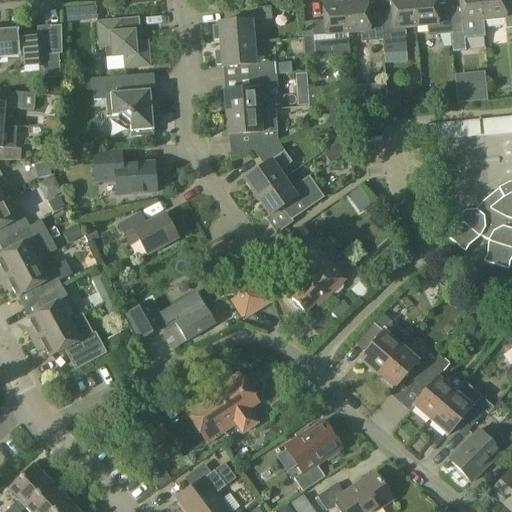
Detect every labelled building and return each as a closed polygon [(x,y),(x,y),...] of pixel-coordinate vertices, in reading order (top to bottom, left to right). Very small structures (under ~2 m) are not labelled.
[(347,34),(344,0),(335,0),(334,1),(323,2),(325,22),(303,24),(304,39),(314,38),(315,58),(349,55),(347,34)] [(344,0),(347,34),(361,33),(361,43),(382,42),(380,16),(368,18),(366,0),(344,0)] [(404,29),(416,28),(413,0),(390,0),(392,15),(380,16),(382,42),(384,55),(406,53),(404,29)] [(438,36),(451,35),(449,10),(437,11),(435,0),(413,0),(416,28),(427,27),(428,38),(439,37),(438,36)] [(463,23),(484,21),(482,0),(459,0),(460,9),(449,10),(451,35),(464,34),(463,23)] [(506,30),(511,29),(511,4),(505,5),(504,0),(482,0),(484,21),(505,20),(506,30)] [(97,7),(67,8),(68,22),(97,21),(97,7)] [(220,47),(255,44),(253,22),(272,21),(271,8),(247,10),(248,22),(218,25),(219,27),(213,28),(214,42),(220,41),(220,47)] [(123,21),(97,24),(99,49),(111,48),(111,60),(123,59),(124,70),(151,68),(149,43),(137,44),(136,31),(123,32),(123,21)] [(54,56),(61,55),(61,27),(50,28),(50,36),(37,37),(40,61),(54,60),(54,56)] [(36,32),(18,33),(18,30),(0,31),(0,60),(20,58),(21,62),(38,61),(36,32)] [(255,44),(220,47),(221,52),(215,53),(216,67),(222,67),(222,69),(252,67),(253,78),(277,76),(275,63),(269,64),(269,62),(268,60),(268,58),(267,57),(265,55),(264,54),(262,53),(261,52),(259,52),(257,52),(255,52),(255,44)] [(254,90),(224,93),(226,115),(260,112),(259,102),(264,102),(269,96),(268,90),(278,89),(277,76),(253,78),(254,90)] [(94,101),(107,100),(108,118),(122,117),(130,123),(131,139),(155,137),(152,103),(139,93),(134,93),(132,77),(92,81),(94,101)] [(1,104),(0,104),(0,126),(3,127),(5,109),(34,111),(35,108),(36,95),(2,92),(1,104)] [(260,112),(226,115),(228,137),(254,135),(255,153),(279,144),(277,121),(276,111),(260,112)] [(1,148),(3,127),(0,126),(0,160),(20,160),(21,150),(1,148)] [(243,182),(256,200),(285,180),(280,172),(292,164),(279,144),(255,153),(265,167),(243,182)] [(122,152),(93,154),(95,183),(116,182),(117,196),(156,194),(154,164),(123,166),(122,152)] [(291,190),(285,180),(256,200),(268,218),(282,209),(291,222),(324,199),(310,177),(291,190)] [(41,181),(44,199),(59,196),(56,178),(41,181)] [(511,184),(507,186),(497,191),(482,204),(476,211),(464,211),(458,217),(448,233),(444,235),(465,253),(468,247),(481,238),(488,242),(487,257),(482,263),(509,271),(509,265),(511,259),(511,184)] [(0,229),(2,228),(8,239),(30,227),(20,208),(10,213),(5,202),(0,204),(0,229)] [(139,216),(119,226),(129,246),(138,241),(146,257),(177,241),(164,216),(145,226),(139,216)] [(36,238),(30,227),(8,239),(13,249),(0,256),(0,265),(2,268),(0,274),(0,273),(0,280),(1,282),(37,263),(27,243),(36,238)] [(286,292),(288,295),(292,300),(307,315),(317,305),(319,308),(348,279),(315,247),(301,261),(312,273),(303,281),(300,279),(295,278),(290,279),(286,283),(285,288),(286,292)] [(34,289),(40,299),(62,287),(52,268),(43,273),(37,263),(1,282),(4,287),(7,286),(8,288),(12,287),(17,298),(34,289)] [(250,315),(268,304),(249,274),(224,291),(231,302),(239,297),(250,315)] [(30,336),(33,342),(78,317),(62,287),(40,299),(46,310),(29,319),(34,328),(32,334),(30,336)] [(176,326),(163,334),(174,351),(216,325),(198,297),(169,315),(176,326)] [(125,317),(139,343),(164,329),(149,303),(125,317)] [(78,317),(33,342),(37,348),(39,347),(44,348),(50,358),(67,349),(72,359),(83,353),(88,364),(106,354),(95,334),(93,335),(82,315),(78,317)] [(359,360),(376,376),(402,347),(406,341),(389,327),(392,324),(381,315),(373,325),(358,341),(363,345),(363,352),(365,353),(359,360)] [(402,347),(376,376),(394,391),(405,379),(414,387),(432,365),(423,357),(419,362),(402,347)] [(413,407),(430,422),(455,393),(438,378),(450,364),(440,356),(432,365),(414,387),(423,395),(413,407)] [(239,374),(212,393),(234,426),(236,424),(245,436),(259,426),(249,410),(259,403),(239,374)] [(463,384),(455,393),(430,422),(447,437),(458,424),(468,433),(485,412),(488,415),(493,410),(463,384)] [(207,444),(234,426),(212,393),(184,412),(207,444)] [(136,435),(152,456),(173,442),(158,420),(136,435)] [(298,466),(302,472),(293,479),(302,492),(323,477),(316,466),(340,450),(322,424),(312,430),(310,427),(297,436),(299,440),(286,449),(287,450),(296,464),(298,466)] [(471,483),(493,462),(500,469),(511,457),(511,446),(508,451),(502,452),(480,430),(449,460),(471,483)] [(23,511),(26,509),(51,484),(42,474),(48,468),(40,460),(8,491),(19,502),(8,511),(23,511)] [(233,511),(239,508),(229,496),(221,502),(216,495),(226,487),(225,487),(235,479),(224,465),(215,472),(209,477),(190,492),(178,501),(186,511),(233,511)] [(511,472),(493,494),(511,511),(511,472)] [(338,511),(379,511),(394,503),(376,476),(344,497),(338,487),(317,501),(324,511),(330,511),(336,508),(338,511)] [(57,478),(51,484),(26,509),(28,511),(57,511),(68,501),(59,491),(65,486),(57,478)] [(74,496),(68,501),(57,511),(78,511),(76,509),(81,503),(74,496)] [(294,511),(309,511),(312,510),(302,496),(290,504),(294,511)]
